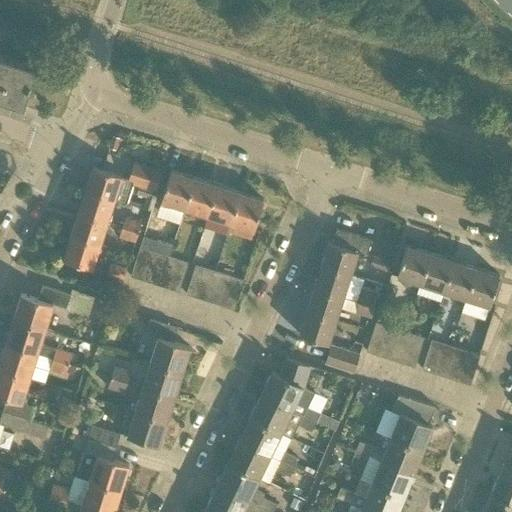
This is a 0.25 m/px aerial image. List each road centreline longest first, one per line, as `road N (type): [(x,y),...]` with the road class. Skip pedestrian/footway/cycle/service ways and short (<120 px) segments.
road 1 (residential): [(169,511),(331,173)]
road 2 (residential): [(331,173),(101,96)]
road 3 (residential): [(511,230),(331,173)]
road 4 (residential): [(448,511),(511,355)]
road 5 (residential): [(0,254),(62,145)]
